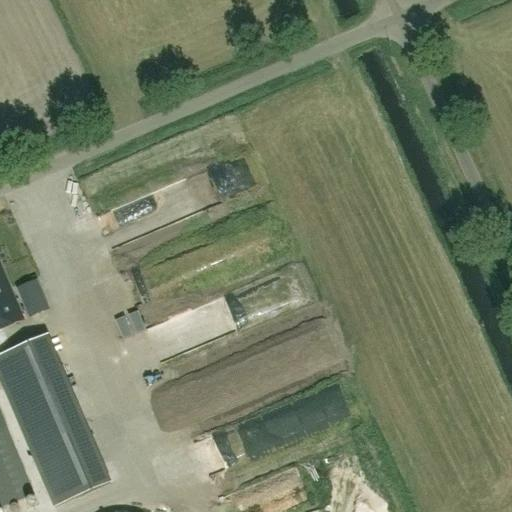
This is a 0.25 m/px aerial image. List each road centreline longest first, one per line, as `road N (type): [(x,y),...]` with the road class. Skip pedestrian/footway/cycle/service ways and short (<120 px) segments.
road 1 (unclassified): [(0,187),(387,20)]
road 2 (unclassified): [(511,290),(387,20)]
